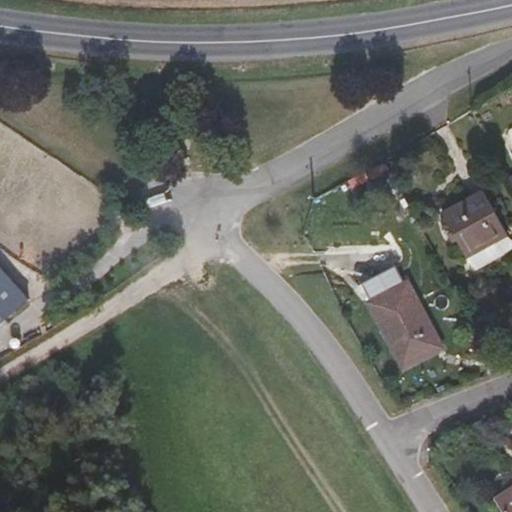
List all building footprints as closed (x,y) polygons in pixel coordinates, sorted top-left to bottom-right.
[(508,235),(485,191),(442,213),(467,258),(470,257),(477,270),(504,256),(496,242),(508,235)] [(504,256),(511,249),(511,238),(508,235),(496,242),(504,256)] [(0,323),(30,298),(0,263),(0,323)] [(442,348),(409,284),(371,304),(405,368),(442,348)] [(511,511),(511,490),(497,501),(504,511),(511,511)]
